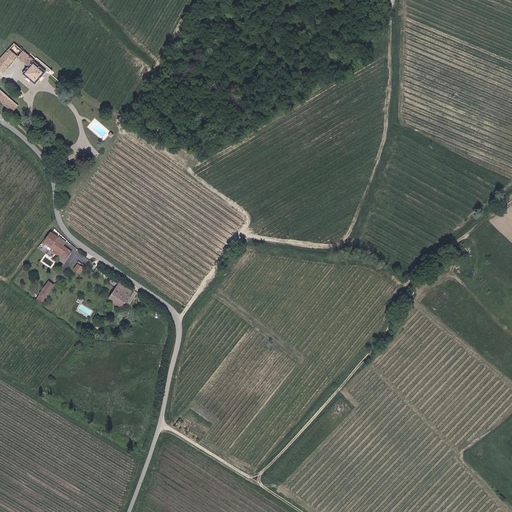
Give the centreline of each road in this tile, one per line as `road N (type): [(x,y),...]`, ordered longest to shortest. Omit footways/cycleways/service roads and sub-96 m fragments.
road 1 (unclassified): [(130,511),(162,421),(177,317),(63,228),(49,162),(0,120)]
road 2 (track): [(511,198),(413,281),(376,348),(259,482)]
road 3 (track): [(302,511),(162,421)]
